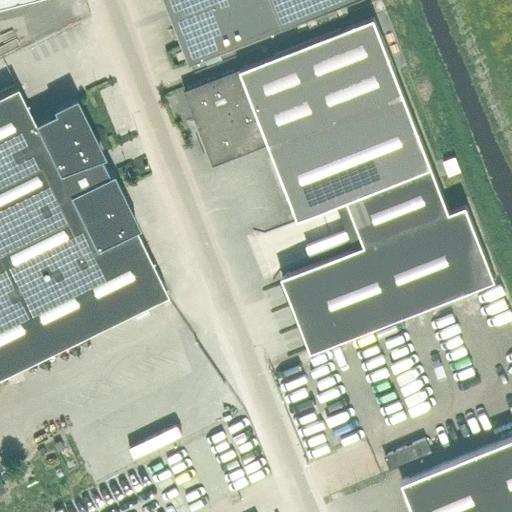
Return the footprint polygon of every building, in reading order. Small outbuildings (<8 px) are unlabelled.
[(165,0),(189,61),(345,0),(165,0)] [(269,141),(298,215),(347,196),(364,241),(281,273),(311,348),(495,276),(466,201),(449,208),(374,14),(184,88),(213,162),(269,141)] [(33,119),(15,83),(0,90),(0,372),(166,291),(72,100),(33,119)] [(384,452),(390,467),(437,448),(430,432),(384,452)] [(511,511),(511,432),(401,478),(414,511),(511,511)]
